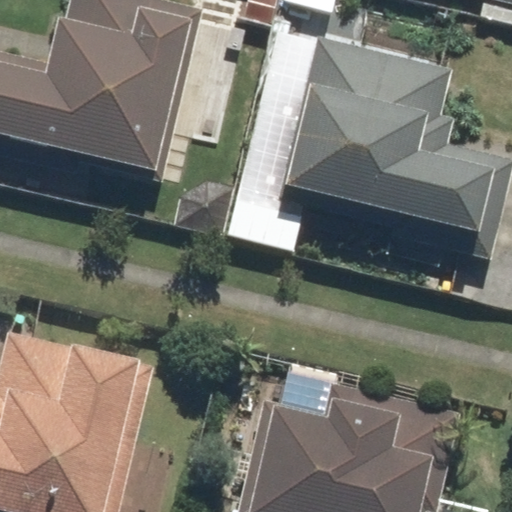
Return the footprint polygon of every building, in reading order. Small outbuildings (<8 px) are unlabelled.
[(0,67),(0,170),(154,205),(196,19),(145,7),(146,0),(61,0),(52,41),(41,39),(33,75),(0,67)] [(511,0),(435,0),(511,18),(511,0)] [(383,249),(486,273),(509,173),(441,157),(447,130),(433,127),(444,81),(304,48),(266,209),(385,237),(383,249)] [(220,246),(233,187),(185,177),(172,236),(220,246)] [(0,511),(115,511),(147,376),(0,341),(0,511)] [(434,511),(455,425),(321,392),(314,423),(255,408),(229,511),(434,511)]
